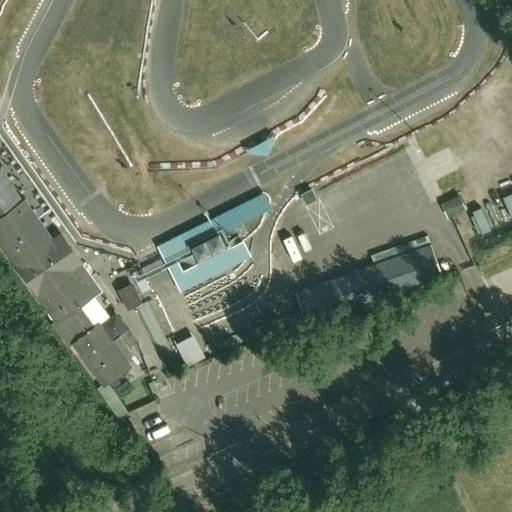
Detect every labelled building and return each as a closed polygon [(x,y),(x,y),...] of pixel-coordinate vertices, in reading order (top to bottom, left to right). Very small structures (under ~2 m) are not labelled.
[(0,167),(0,241),(54,321),(51,323),(69,348),(75,343),(103,382),(127,365),(121,357),(130,350),(128,347),(136,341),(127,328),(119,334),(118,334),(109,341),(97,324),(93,327),(77,304),(89,296),(71,269),(81,262),(60,233),(50,239),(0,167)] [(315,199),(309,188),(299,194),(304,204),(315,199)] [(463,210),(457,196),(439,204),(445,218),(463,210)] [(219,227),(183,245),(193,264),(229,246),(219,227)] [(339,275),(296,290),(307,322),(351,306),(441,275),(430,244),(339,275)] [(131,284),(120,290),(128,306),(139,300),(131,284)] [(130,313),(154,357),(174,347),(150,302),(130,313)] [(179,345),(191,366),(207,357),(196,336),(179,345)]
